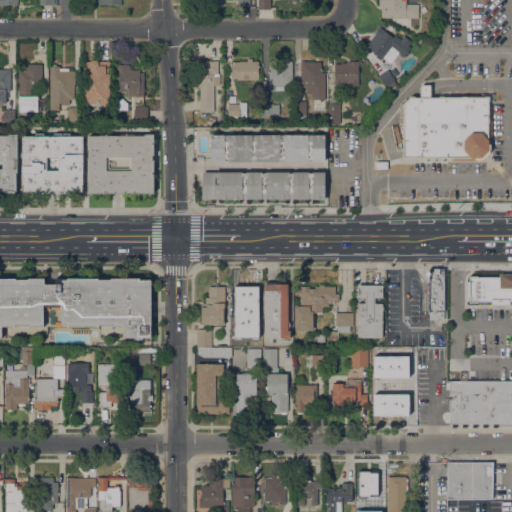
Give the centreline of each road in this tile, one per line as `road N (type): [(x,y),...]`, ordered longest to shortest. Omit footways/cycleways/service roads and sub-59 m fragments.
road 1 (residential): [(175,511),(175,167),(160,0)]
road 2 (residential): [(511,443),(0,441)]
road 3 (residential): [(342,20),(325,28),(0,27)]
road 4 (primary): [(458,238),(237,239)]
